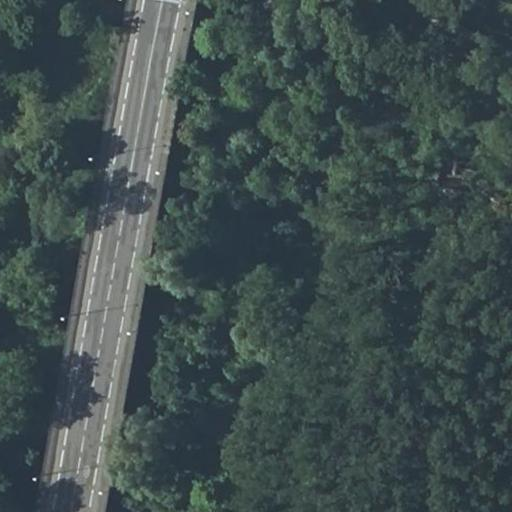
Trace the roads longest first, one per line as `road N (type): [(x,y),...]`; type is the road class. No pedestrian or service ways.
road 1 (tertiary): [(166,0),(76,511)]
road 2 (track): [(511,62),(345,0)]
